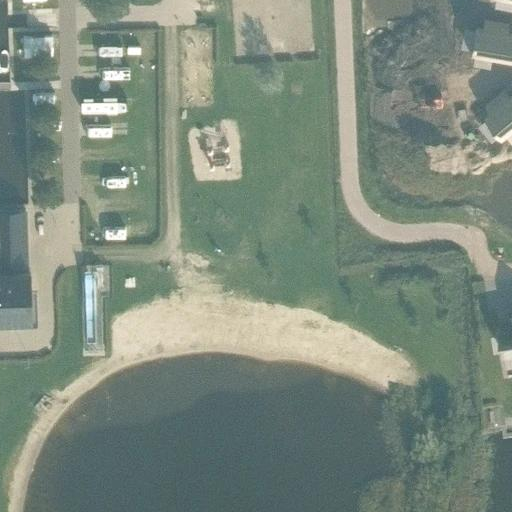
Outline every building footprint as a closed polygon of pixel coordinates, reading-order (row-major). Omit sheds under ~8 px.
[(477,27),(473,51),(475,51),(474,59),(490,62),(492,54),(511,57),(511,33),(505,32),(507,24),(484,20),(483,28),(477,27)] [(504,91),(486,105),(491,111),(487,115),(502,134),(503,132),(508,139),(511,135),(511,94),(509,97),(504,91)] [(82,147),(82,158),(102,157),(101,146),(82,147)] [(98,169),(97,182),(122,184),(123,170),(98,169)] [(106,196),(105,208),(127,209),(127,196),(106,196)] [(26,270),(24,210),(0,210),(0,317),(32,317),(30,270),(26,270)] [(511,302),(504,304),(505,309),(495,311),(500,341),(510,339),(511,351),(511,302)]
